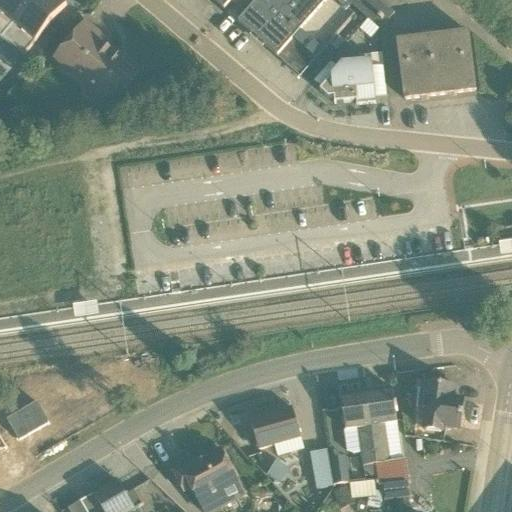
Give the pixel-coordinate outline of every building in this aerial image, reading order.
[(55,0),(33,0),(0,40),(0,42),(21,60),(65,8),(55,0)] [(0,0),(0,40),(33,0),(0,0)] [(344,11),(349,6),(341,0),(209,0),(223,13),(230,6),(244,18),(238,24),(277,59),(276,60),(299,79),(352,19),(344,11)] [(375,0),(341,0),(349,6),(378,32),(379,31),(378,32),(392,17),(391,14),(375,0)] [(105,40),(84,23),(52,61),(108,110),(137,75),(101,45),(105,40)] [(467,34),(429,39),(436,98),(474,94),(467,34)] [(403,102),(436,98),(429,39),(396,42),(403,102)] [(333,107),(355,104),(355,108),(375,106),(374,100),(385,99),(381,56),(346,60),(337,73),(330,66),(329,65),(312,84),(321,92),(319,94),(327,101),(333,101),(333,107)] [(459,433),(462,405),(453,404),(455,391),(422,387),(421,393),(417,392),(415,411),(423,412),(421,433),(441,435),(441,431),(459,433)] [(391,394),(364,397),(376,482),(377,488),(382,488),(384,505),(388,504),(389,511),(407,511),(406,503),(410,502),(405,462),(401,463),(391,394)] [(364,483),(376,482),(364,397),(354,398),(340,400),(347,458),(361,457),(364,483)] [(304,453),(292,411),(249,423),(258,455),(274,451),(276,460),(304,453)] [(183,497),(190,493),(199,511),(222,511),(244,501),(220,454),(189,469),(184,459),(168,467),(183,497)] [(328,461),(326,454),(310,457),(316,494),(332,491),(328,461)] [(328,461),(332,491),(350,488),(346,458),(328,461)] [(116,484),(79,506),(82,511),(139,511),(142,509),(133,493),(124,498),(116,484)]
